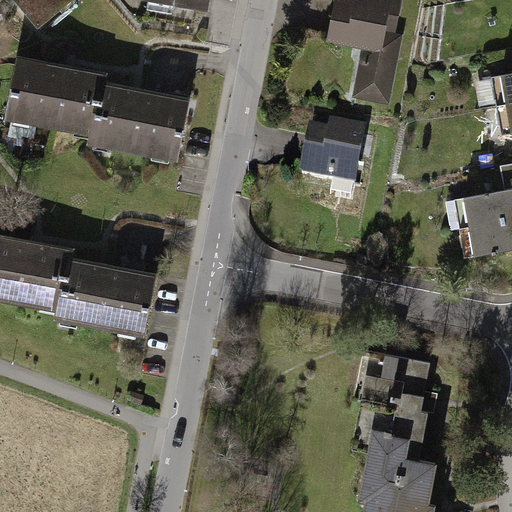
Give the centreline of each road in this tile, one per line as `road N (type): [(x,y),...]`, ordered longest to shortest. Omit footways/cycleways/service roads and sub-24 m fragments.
road 1 (residential): [(214,264),(511,323)]
road 2 (tertiary): [(214,264),(260,0)]
road 3 (tertiary): [(168,511),(214,264)]
